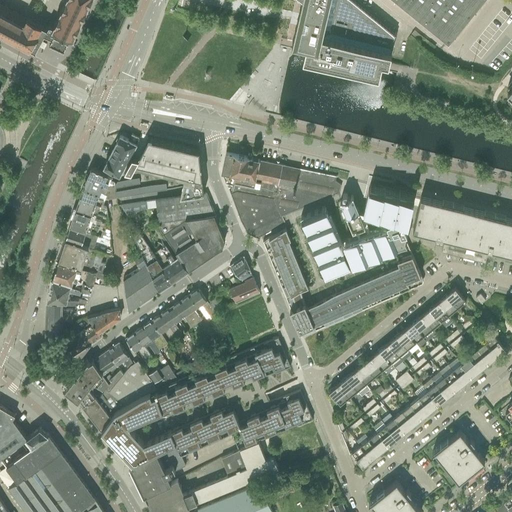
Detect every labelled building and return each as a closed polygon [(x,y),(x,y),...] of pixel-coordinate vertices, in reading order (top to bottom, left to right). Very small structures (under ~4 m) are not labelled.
[(0,0),(0,31),(35,51),(36,50),(37,47),(44,33),(46,28),(42,25),(0,1),(0,0)] [(49,22),(46,28),(44,33),(51,37),(49,41),(63,48),(69,34),(73,36),(89,0),(64,0),(53,24),(49,22)] [(303,59),(366,73),(379,76),(381,66),(382,62),(389,64),(391,51),(390,51),(391,45),(393,45),(396,33),(354,0),(301,0),(300,8),(292,42),(306,45),(305,50),(303,59)] [(398,0),(404,4),(407,7),(413,12),(417,15),(448,40),(464,21),(467,17),(472,11),(478,4),(481,0),(398,0)] [(0,157),(0,158),(0,157),(1,156),(1,155),(2,155),(2,154),(2,153),(3,153),(3,152),(3,151),(4,150),(4,149),(4,148),(4,147),(4,146),(5,145),(5,144),(5,143),(5,142),(5,141),(5,140),(5,139),(5,138),(4,137),(4,136),(4,135),(4,134),(4,133),(3,133),(3,132),(3,131),(3,130),(2,130),(2,129),(2,128),(1,128),(1,127),(1,126),(0,126),(0,125),(0,116),(2,111),(5,107),(8,100),(7,100),(3,97),(0,95),(0,157)] [(120,135),(112,150),(128,159),(140,137),(132,133),(129,139),(120,135)] [(180,196),(204,193),(202,180),(199,149),(148,137),(138,157),(132,155),(125,169),(131,171),(136,162),(185,174),(180,196)] [(128,159),(112,150),(104,166),(120,175),(128,159)] [(226,151),(222,168),(256,176),(260,159),(252,157),(252,155),(251,154),(249,153),(248,154),(247,156),(226,151)] [(260,159),(256,176),(272,219),(274,221),(285,225),(286,225),(283,216),(338,194),(338,193),(340,184),(340,183),(340,179),(337,178),(337,175),(336,175),(335,176),(332,175),(328,174),(260,159)] [(88,176),(106,184),(108,180),(105,179),(107,174),(92,167),(88,176)] [(268,232),(285,225),(274,221),(272,219),(256,176),(222,168),(222,172),(240,217),(248,233),(256,237),(268,232)] [(54,171),(48,184),(52,186),(47,196),(52,198),(60,181),(55,178),(57,173),(54,171)] [(99,192),(101,188),(104,189),(106,184),(88,176),(83,187),(99,192)] [(98,195),(97,196),(102,198),(102,199),(117,197),(116,196),(116,190),(115,187),(115,185),(114,183),(108,180),(106,184),(104,189),(101,188),(99,192),(98,195)] [(83,187),(79,197),(100,205),(103,205),(104,202),(104,200),(102,199),(102,198),(97,196),(98,195),(99,192),(83,187)] [(308,213),(301,216),(304,225),(309,223),(314,235),(310,237),(316,254),(321,252),(326,264),(321,266),(325,276),(362,261),(360,256),(372,251),(374,256),(391,249),(389,244),(401,239),(403,244),(407,242),(405,238),(405,237),(406,230),(407,230),(404,223),(405,221),(408,222),(412,208),(414,199),(413,199),(369,188),(368,188),(366,200),(365,201),(363,211),(398,219),(398,222),(393,224),(392,223),(344,243),(346,249),(343,250),(325,207),(325,206),(308,213)] [(180,196),(156,200),(157,206),(159,222),(214,214),(205,192),(204,193),(180,196)] [(343,199),(340,200),(340,201),(343,208),(340,209),(343,216),(346,215),(352,231),(365,225),(359,210),(353,195),(349,196),(348,197),(347,195),(347,194),(346,194),(346,193),(345,193),(344,193),(344,194),(343,194),(343,195),(342,195),(342,196),(342,197),(343,199)] [(416,217),(413,227),(416,228),(432,232),(438,234),(435,244),(485,256),(486,252),(497,255),(496,259),(511,263),(511,218),(506,217),(484,212),(463,207),(442,201),(421,196),(416,217)] [(76,207),(76,208),(92,213),(93,210),(94,208),(98,210),(99,207),(106,209),(107,209),(106,206),(103,205),(100,205),(79,197),(76,207)] [(156,200),(131,203),(136,211),(141,209),(147,208),(147,207),(157,206),(156,200)] [(131,203),(121,205),(127,214),(127,215),(136,211),(131,203)] [(76,208),(73,217),(95,224),(97,219),(95,219),(96,215),(92,213),(76,208)] [(160,228),(178,255),(179,255),(189,270),(222,247),(225,239),(214,214),(159,222),(160,228)] [(73,217),(69,227),(85,232),(86,231),(90,233),(91,228),(98,231),(99,226),(95,224),(73,217)] [(97,219),(95,224),(99,226),(105,228),(106,224),(101,222),(101,221),(97,219)] [(69,227),(66,238),(86,245),(93,248),(98,236),(90,233),(86,231),(85,232),(69,227)] [(102,230),(100,237),(111,240),(111,237),(110,229),(106,228),(105,231),(102,230)] [(279,232),(263,240),(263,241),(266,249),(282,243),(283,242),(289,240),(291,240),(290,238),(286,228),(279,232)] [(133,235),(141,252),(160,290),(173,281),(163,266),(159,261),(139,231),(133,235)] [(66,238),(62,249),(91,258),(100,262),(104,252),(99,250),(93,248),(86,245),(66,238)] [(282,243),(266,249),(270,259),(286,252),(293,249),(289,240),(283,242),(282,243)] [(165,244),(161,247),(164,251),(166,254),(172,263),(173,263),(176,267),(175,268),(178,273),(179,272),(181,275),(189,270),(179,255),(178,255),(174,258),(169,250),(166,245),(165,244)] [(161,247),(157,250),(160,254),(163,258),(159,261),(163,266),(173,281),(181,275),(179,272),(178,273),(175,268),(176,267),(173,263),(172,263),(166,254),(164,251),(161,247)] [(62,249),(58,261),(74,266),(97,271),(102,272),(105,263),(100,262),(91,258),(62,249)] [(286,252),(270,259),(272,263),(274,268),(290,262),(297,259),(293,249),(286,252)] [(136,270),(124,278),(127,301),(128,311),(160,290),(141,252),(134,256),(139,268),(136,270)] [(244,255),(229,265),(229,266),(230,265),(236,273),(238,276),(239,277),(240,278),(239,279),(241,278),(249,273),(250,275),(252,273),(244,256),(244,255)] [(412,255),(397,261),(399,265),(401,270),(402,272),(408,286),(409,285),(423,279),(419,270),(416,263),(412,255)] [(290,262),(274,268),(278,277),(294,271),(301,268),(297,259),(290,262)] [(58,261),(55,271),(95,278),(97,271),(74,266),(58,261)] [(399,265),(390,269),(392,276),(400,292),(408,289),(409,289),(410,288),(409,285),(408,286),(402,272),(401,270),(399,265)] [(294,271),(278,277),(282,287),(297,280),(304,278),(301,268),(294,271)] [(390,269),(380,273),(383,280),(391,296),(400,292),(392,276),(390,269)] [(52,278),(52,279),(73,286),(81,289),(83,289),(84,290),(86,283),(94,285),(95,278),(55,271),(52,278)] [(249,273),(241,278),(243,282),(246,281),(245,280),(253,276),(252,273),(250,275),(249,273)] [(380,273),(371,277),(374,284),(381,300),(391,296),(383,280),(380,273)] [(243,282),(230,288),(235,302),(259,291),(260,291),(253,276),(245,280),(246,281),(243,282)] [(371,277),(362,281),(365,288),(372,305),(381,300),(374,284),(371,277)] [(297,280),(282,287),(286,296),(292,294),(300,291),(301,290),(308,287),(306,282),(304,278),(297,280)] [(52,279),(47,301),(63,302),(79,303),(79,298),(68,298),(70,289),(80,292),(81,289),(73,286),(52,279)] [(362,281),(353,285),(355,292),(363,309),(372,305),(365,288),(362,281)] [(353,285),(343,289),(346,296),(354,313),(363,309),(355,292),(353,285)] [(455,286),(446,293),(458,307),(466,300),(455,286)] [(198,287),(189,293),(198,307),(202,304),(209,314),(214,311),(213,309),(208,302),(198,287)] [(343,289),(334,293),(337,300),(344,317),(352,313),(354,313),(346,296),(343,289)] [(290,308),(302,335),(316,329),(309,312),(306,305),(305,302),(300,291),(292,294),(293,296),(297,305),(290,308)] [(189,293),(180,299),(196,323),(202,319),(195,309),(198,307),(189,293)] [(334,293),(325,297),(328,304),(335,321),(344,317),(337,300),(334,293)] [(441,299),(439,301),(449,314),(458,307),(446,293),(441,298),(441,299)] [(476,297),(481,303),(485,299),(480,293),(476,297)] [(325,297),(315,301),(318,308),(326,325),(335,321),(328,304),(325,297)] [(215,298),(208,302),(213,309),(220,305),(215,298)] [(180,299),(172,305),(181,319),(184,316),(191,326),(196,323),(180,299)] [(46,306),(46,319),(62,320),(62,317),(64,318),(65,315),(73,316),(73,309),(63,309),(63,305),(63,302),(47,301),(46,304),(46,306)] [(315,301),(306,305),(309,312),(316,329),(326,325),(318,308),(315,301)] [(435,303),(430,307),(441,321),(445,326),(453,320),(449,314),(439,301),(436,304),(435,303)] [(172,305),(161,313),(177,336),(182,333),(175,323),(181,319),(172,305)] [(425,313),(422,315),(433,328),(441,321),(430,307),(424,312),(425,313)] [(106,310),(88,316),(93,323),(98,331),(120,316),(120,313),(119,308),(106,310)] [(214,311),(209,314),(215,323),(221,320),(214,311)] [(161,313),(152,319),(161,332),(165,330),(171,340),(177,336),(161,313)] [(61,335),(62,322),(73,322),(73,316),(65,315),(64,318),(62,317),(62,320),(46,319),(45,335),(61,335)] [(418,317),(413,321),(428,339),(436,332),(433,328),(422,315),(419,318),(418,317)] [(152,319),(143,325),(159,349),(164,345),(168,343),(161,333),(161,332),(152,319)] [(471,323),(468,320),(462,325),(465,328),(471,323)] [(408,327),(405,329),(416,341),(416,342),(420,346),(428,339),(413,321),(407,326),(408,327)] [(88,327),(79,333),(88,345),(101,336),(100,335),(98,331),(93,323),(90,326),(89,324),(87,325),(88,327)] [(143,325),(134,331),(144,344),(148,342),(155,352),(156,354),(161,351),(159,349),(143,325)] [(475,328),(472,325),(467,330),(469,333),(475,328)] [(402,330),(396,335),(408,348),(416,342),(416,341),(405,329),(402,331),(402,330)] [(134,331),(125,337),(126,338),(131,345),(135,350),(139,348),(146,358),(151,354),(144,344),(134,331)] [(88,346),(79,333),(68,341),(69,349),(74,355),(88,346)] [(451,333),(445,338),(448,342),(454,337),(451,333)] [(494,334),(486,341),(497,355),(505,348),(494,334)] [(391,340),(389,342),(399,355),(403,360),(411,353),(408,348),(396,335),(391,339),(391,340)] [(260,360),(260,361),(284,351),(278,336),(263,343),(265,347),(255,351),(256,351),(260,360)] [(456,339),(450,343),(453,347),(458,342),(456,339)] [(114,345),(107,350),(117,364),(123,360),(128,367),(130,365),(134,362),(129,356),(125,350),(119,342),(119,341),(114,345)] [(486,341),(477,348),(488,361),(490,359),(491,360),(497,355),(486,341)] [(385,344),(379,349),(389,361),(391,362),(394,367),(403,360),(399,355),(389,342),(385,345),(385,344)] [(260,361),(260,360),(256,351),(255,351),(255,350),(254,349),(254,347),(234,355),(236,360),(244,379),(244,380),(255,376),(264,372),(264,370),(260,361)] [(435,347),(429,352),(432,355),(437,351),(435,347)] [(477,348),(469,355),(480,369),(485,364),(485,363),(488,361),(477,348)] [(375,354),(372,356),(382,369),(386,374),(394,367),(391,362),(379,349),(374,353),(375,354)] [(107,350),(94,359),(104,373),(117,364),(107,350)] [(281,370),(283,369),(287,367),(290,366),(284,351),(260,361),(264,370),(264,372),(274,368),(275,371),(276,372),(281,370)] [(439,352),(433,357),(436,361),(442,356),(439,352)] [(234,355),(226,359),(214,364),(216,368),(224,388),(224,389),(244,380),(244,379),(236,360),(234,355)] [(469,355),(460,362),(471,374),(474,372),(474,373),(480,369),(469,355)] [(368,358),(363,362),(374,376),(382,369),(372,356),(369,359),(368,358)] [(448,364),(452,369),(463,382),(469,378),(468,377),(471,374),(460,362),(457,357),(448,364)] [(86,364),(66,390),(75,397),(79,400),(80,399),(84,404),(94,396),(89,387),(98,376),(103,372),(103,374),(104,373),(94,359),(88,363),(87,363),(86,364)] [(138,359),(134,362),(130,365),(128,367),(124,372),(120,369),(110,379),(111,381),(109,384),(100,396),(98,393),(96,395),(95,395),(94,396),(84,404),(83,405),(101,429),(115,410),(141,395),(153,390),(158,388),(151,378),(138,359)] [(418,361),(412,366),(415,369),(421,364),(418,361)] [(358,368),(355,370),(366,383),(374,376),(363,362),(357,367),(358,368)] [(168,364),(160,369),(169,383),(174,381),(178,380),(168,364)] [(214,364),(194,373),(204,396),(204,397),(224,389),(224,388),(216,368),(214,364)] [(448,364),(440,370),(440,371),(454,388),(457,386),(458,387),(463,382),(452,369),(448,364)] [(422,366),(416,371),(419,374),(425,370),(422,366)] [(149,373),(148,374),(151,378),(158,388),(169,383),(160,369),(158,367),(149,373)] [(183,370),(178,373),(181,378),(186,376),(183,370)] [(351,372),(346,376),(357,390),(366,383),(355,370),(352,373),(351,372)] [(406,370),(401,375),(405,379),(410,375),(409,374),(406,370)] [(440,371),(432,378),(447,396),(452,392),(451,391),(454,388),(440,371)] [(178,380),(174,381),(179,395),(184,405),(184,406),(204,397),(204,396),(194,373),(186,376),(181,378),(178,380)] [(401,375),(395,379),(398,383),(399,384),(405,379),(401,375)] [(410,375),(405,379),(408,384),(414,379),(411,376),(410,375)] [(341,382),(339,384),(349,397),(357,390),(346,376),(340,381),(341,382)] [(447,396),(432,378),(423,385),(427,389),(438,402),(440,400),(441,400),(447,396)] [(405,379),(399,384),(400,385),(403,388),(408,384),(405,379)] [(169,383),(158,388),(153,390),(162,409),(163,413),(164,414),(184,406),(184,405),(179,395),(174,381),(169,383)] [(349,397),(339,384),(335,386),(329,390),(332,394),(328,398),(333,410),(349,397)] [(384,388),(378,393),(381,396),(387,392),(384,388)] [(306,404),(300,389),(286,395),(285,395),(286,396),(287,399),(287,400),(278,404),(280,408),(282,414),(306,404)] [(427,389),(419,396),(430,410),(435,406),(434,405),(438,402),(427,389)] [(101,429),(102,430),(106,434),(106,435),(107,436),(107,435),(111,440),(112,441),(116,445),(117,446),(121,450),(121,451),(122,451),(126,455),(126,456),(127,457),(127,456),(131,461),(132,462),(174,442),(175,441),(171,429),(168,431),(144,441),(142,440),(141,438),(139,436),(131,428),(130,424),(132,423),(162,409),(153,390),(141,395),(115,410),(101,429),(102,429),(101,429)] [(389,394),(383,399),(386,402),(392,397),(389,394)] [(419,396),(410,403),(421,416),(423,414),(424,415),(430,410),(419,396)] [(368,402),(362,407),(364,410),(370,405),(368,402)] [(5,407),(0,403),(0,511),(104,511),(96,498),(48,434),(47,432),(41,428),(40,427),(40,426),(35,430),(27,436),(21,428),(13,417),(16,413),(5,407)] [(410,403),(402,410),(413,424),(418,419),(418,418),(421,416),(410,403)] [(232,434),(241,430),(242,429),(238,420),(231,404),(211,412),(220,433),(222,438),(232,434)] [(278,404),(277,404),(268,408),(258,412),(267,433),(286,424),(286,423),(282,414),(280,408),(278,404)] [(311,419),(312,419),(313,418),(306,404),(282,414),(286,423),(286,424),(296,420),(298,425),(311,419)] [(372,407),(366,412),(369,416),(375,411),(372,407)] [(402,410),(394,417),(404,430),(407,427),(408,428),(413,424),(402,410)] [(202,447),(222,438),(220,433),(211,412),(191,421),(200,442),(202,447)] [(258,412),(238,420),(242,429),(247,441),(267,433),(258,412)] [(394,417),(385,424),(397,437),(402,433),(401,432),(404,430),(394,417)] [(373,426),(377,431),(387,443),(390,441),(391,442),(397,437),(385,424),(382,419),(373,426)] [(181,456),(202,447),(200,442),(191,421),(171,429),(175,441),(174,442),(181,456)] [(355,421),(350,426),(353,430),(358,425),(355,421)] [(447,467),(453,474),(458,481),(467,474),(468,475),(484,462),(483,461),(484,460),(472,444),(474,443),(471,438),(468,440),(460,429),(440,445),(442,447),(435,452),(441,459),(443,458),(449,465),(447,467)] [(377,431),(369,437),(380,451),(385,447),(384,446),(387,443),(377,431)] [(369,437),(360,444),(371,457),(373,455),(374,456),(380,451),(369,437)] [(266,459),(258,441),(239,449),(221,457),(228,474),(192,489),(184,492),(178,478),(153,490),(145,494),(145,495),(146,495),(148,500),(153,511),(188,511),(261,482),(261,483),(282,475),(273,456),(266,459)] [(132,462),(130,463),(142,487),(145,493),(144,493),(145,494),(153,490),(178,478),(169,482),(165,475),(185,465),(181,456),(174,442),(132,462)] [(371,457),(360,444),(349,453),(355,467),(355,465),(359,462),(363,465),(368,461),(368,460),(371,457)] [(304,467),(296,470),(299,475),(306,471),(304,467)] [(287,477),(268,486),(274,500),(293,491),(287,477)] [(396,480),(385,490),(377,496),(379,498),(372,503),(378,510),(380,509),(382,511),(419,511),(421,511),(409,495),(411,494),(407,489),(405,491),(396,480)] [(261,482),(188,511),(273,511),(261,483),(261,482)] [(511,511),(511,509),(504,499),(495,506),(500,511),(511,511)] [(346,511),(342,501),(333,504),(336,511),(346,511)]
